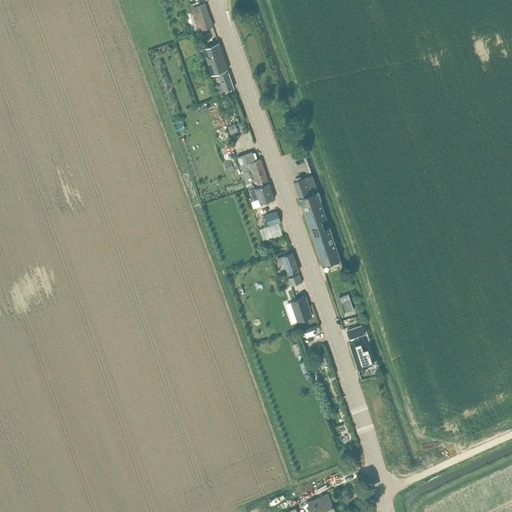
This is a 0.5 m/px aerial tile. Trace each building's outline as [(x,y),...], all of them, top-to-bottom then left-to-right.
[(200,31),(203,29),(213,26),(204,2),(191,7),(200,31)] [(212,74),(218,72),(228,69),(219,42),(203,48),(212,74)] [(221,84),(216,85),(219,92),(228,89),(232,88),(234,87),(229,72),(228,69),(218,72),(217,72),(218,75),(221,84)] [(227,114),(237,110),(234,100),(224,103),(227,114)] [(239,131),(236,123),(227,127),(230,134),(239,131)] [(256,160),(252,151),(237,156),(247,183),(256,180),(258,184),(268,180),(260,159),(256,160)] [(231,162),(224,164),(227,172),(234,170),(231,162)] [(322,265),(331,262),(341,258),(313,175),(294,182),(322,265)] [(260,203),(274,198),(269,183),(249,189),(253,200),(259,199),(260,203)] [(262,210),(273,208),(271,202),(260,205),(262,210)] [(269,225),(271,224),(281,221),(277,211),(265,215),(269,225)] [(299,271),(292,252),(277,257),(279,265),(285,263),(289,274),(299,271)] [(291,286),(293,285),(302,282),(299,274),(288,278),(291,286)] [(306,295),(293,300),(299,320),(313,315),(306,295)] [(345,313),(354,309),(350,299),(341,302),(345,313)] [(362,325),(347,330),(350,338),(351,338),(352,341),(349,342),(358,370),(373,365),(368,349),(363,350),(359,339),(358,339),(357,336),(365,333),(362,325)] [(311,511),(330,511),(335,510),(333,505),(328,494),(308,502),(311,511)]
